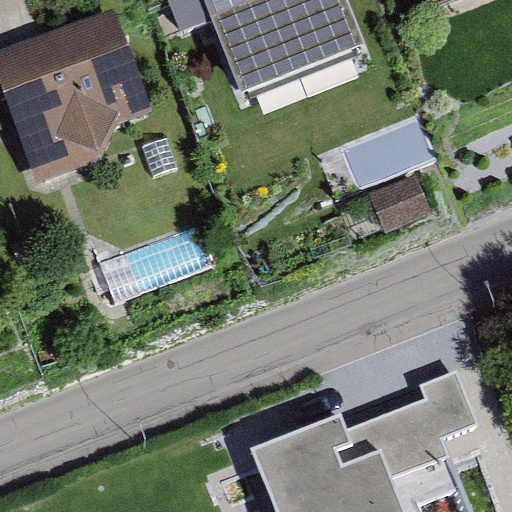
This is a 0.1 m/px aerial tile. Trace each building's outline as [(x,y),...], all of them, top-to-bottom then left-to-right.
[(164,0),(182,44),(211,32),(242,110),(367,60),(343,0),(164,0)] [(435,0),(441,15),(478,0),(435,0)] [(115,16),(0,58),(0,87),(38,193),(102,169),(119,135),(154,123),(115,16)] [(330,150),(341,192),(439,168),(429,126),(330,150)] [(378,190),(393,226),(434,209),(418,173),(378,190)] [(211,239),(111,262),(119,297),(220,274),(211,239)] [(476,431),(457,383),(425,396),(430,408),(349,441),(343,426),(255,461),(275,511),(429,511),(462,499),(440,445),(476,431)]
